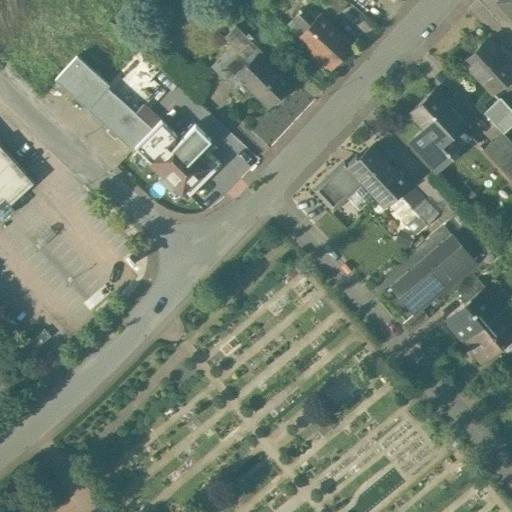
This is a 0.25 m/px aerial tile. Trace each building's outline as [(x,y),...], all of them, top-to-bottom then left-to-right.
[(349,1),(347,0),(324,0),(339,12),(349,1)] [(511,0),(501,0),(500,2),(511,15),(511,0)] [(321,12),(310,2),(305,7),(317,17),(321,12)] [(305,7),(293,19),(305,30),(317,17),(305,7)] [(305,30),(296,39),(330,70),(354,44),(321,12),(317,17),(305,30)] [(266,55),(248,37),(216,68),(235,87),(243,79),(254,90),(254,89),(269,104),(290,84),(263,57),(266,55)] [(511,62),(489,37),(463,62),(492,93),(511,74),(511,62)] [(207,82),(176,53),(163,68),(177,81),(191,94),(194,97),(207,82)] [(109,85),(77,56),(60,74),(55,80),(88,109),(133,150),(136,147),(134,146),(152,128),(135,113),(107,87),(109,85)] [(191,94),(177,81),(173,86),(175,88),(186,99),(191,94)] [(175,88),(159,104),(185,129),(200,113),(186,99),(175,88)] [(446,100),(435,88),(410,112),(424,128),(440,145),(441,144),(451,155),(470,137),(460,127),(468,119),(448,98),(446,100)] [(511,109),(501,98),(485,113),(502,132),(504,133),(511,125),(511,109)] [(143,104),(135,113),(152,128),(160,120),(143,104)] [(180,138),(161,119),(160,120),(152,128),(134,146),(136,147),(163,174),(159,177),(171,189),(174,186),(187,198),(221,164),(204,147),(211,139),(195,124),(180,138)] [(440,145),(424,128),(411,140),(437,169),(451,155),(441,144),(440,145)] [(511,142),(504,133),(502,132),(483,149),(511,180),(511,142)] [(345,160),(315,189),(334,209),(362,182),(371,191),(371,192),(372,193),(377,189),(397,170),(397,169),(374,144),(350,166),(345,160)] [(397,170),(377,189),(385,197),(389,202),(409,184),(397,170)] [(428,174),(418,184),(434,200),(443,191),(428,174)] [(413,188),(409,184),(389,202),(417,232),(438,213),(429,204),(414,188),(413,188)] [(434,200),(429,204),(438,213),(452,200),(443,191),(434,200)] [(453,234),(421,260),(441,284),(443,282),(447,287),(476,262),(453,234)] [(441,284),(421,260),(390,286),(410,310),(441,284)] [(477,276),(457,294),(464,303),(485,286),(477,276)] [(464,303),(446,318),(464,340),(503,307),(485,286),(464,303)] [(511,317),(503,307),(464,340),(482,361),(501,345),(511,336),(511,317)] [(421,309),(403,323),(410,333),(429,318),(421,309)] [(511,336),(501,345),(509,354),(511,351),(511,336)]
